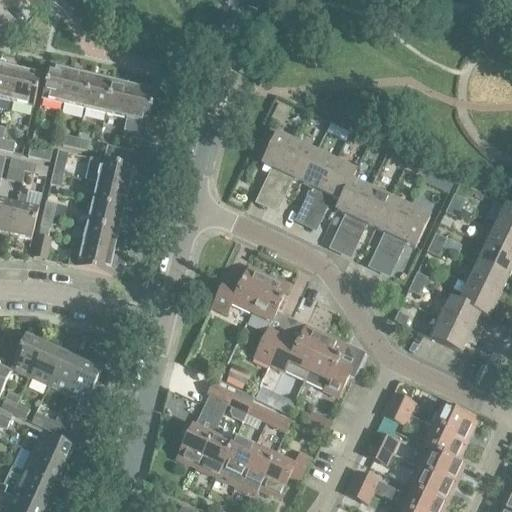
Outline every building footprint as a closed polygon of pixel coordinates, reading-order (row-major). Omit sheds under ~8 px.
[(0,102),(11,105),(18,73),(12,71),(13,68),(0,64),(0,102)] [(65,70),(49,66),(41,102),(63,107),(70,75),(64,74),(65,70)] [(25,74),(18,73),(11,105),(32,110),(41,74),(26,71),(25,74)] [(77,77),(70,75),(63,107),(84,112),(92,76),(78,73),(77,77)] [(113,81),(92,76),(84,112),(105,117),(113,81)] [(127,84),(113,81),(105,117),(126,122),(134,90),(127,88),(127,84)] [(134,90),(126,122),(148,127),(156,91),(140,87),(139,91),(134,90)] [(274,192),(297,145),(277,135),(271,148),(263,164),(262,167),(273,172),(270,177),(269,176),(264,187),(274,192)] [(77,141),(76,141),(64,138),(62,148),(75,151),(77,141)] [(90,144),(77,141),(75,151),(87,154),(90,144)] [(15,145),(2,142),(0,150),(0,152),(12,156),(15,145)] [(262,144),(255,160),(263,164),(271,148),(270,148),(262,144)] [(297,145),(274,192),(285,197),(290,186),(289,186),(291,181),(301,186),(316,154),(297,145)] [(117,162),(119,151),(107,148),(104,158),(117,162)] [(52,154),(30,149),(27,159),(49,164),(52,154)] [(119,151),(117,162),(129,164),(131,154),(119,151)] [(57,153),(53,174),(64,176),(68,156),(57,153)] [(336,164),(316,154),(301,186),(311,191),(309,195),(308,195),(302,206),(313,211),(336,164)] [(11,161),(9,170),(22,174),(25,174),(27,165),(24,164),(11,161)] [(96,184),(128,192),(130,185),(134,186),(137,171),(101,163),(96,184)] [(356,173),(336,164),(313,211),(324,216),(330,205),(329,205),(331,200),(340,204),(350,182),(351,182),(356,173)] [(27,165),(25,174),(32,176),(35,177),(35,176),(37,167),(34,167),(27,165)] [(64,176),(53,174),(49,188),(60,190),(64,176)] [(128,192),(96,184),(89,182),(86,196),(93,198),(91,205),(127,214),(130,199),(127,198),(128,192)] [(350,182),(340,204),(336,213),(346,218),(343,223),(342,223),(337,234),(348,239),(371,191),(351,182),(350,182)] [(390,201),(371,191),(348,239),(359,244),(364,233),(363,232),(365,227),(375,232),(390,201)] [(17,204),(10,238),(30,242),(32,243),(39,210),(38,209),(25,207),(27,199),(27,198),(19,197),(17,204)] [(465,202),(454,197),(449,206),(460,211),(465,202)] [(17,204),(0,200),(0,235),(10,238),(17,204)] [(410,210),(390,201),(375,232),(385,236),(382,242),(381,241),(376,252),(387,258),(410,210)] [(46,205),(43,216),(54,219),(57,207),(46,205)] [(127,214),(91,205),(86,226),(122,235),(127,214)] [(461,212),(449,206),(445,215),(456,221),(461,212)] [(511,211),(504,208),(494,227),(511,235),(511,211)] [(429,219),(410,210),(387,258),(398,263),(403,252),(402,251),(404,246),(414,250),(429,219)] [(54,219),(43,216),(40,230),(51,232),(54,219)] [(122,235),(86,226),(81,247),(114,255),(115,249),(118,250),(122,235)] [(511,235),(494,227),(485,247),(511,259),(511,235)] [(47,239),(38,237),(32,260),(46,264),(52,241),(47,239)] [(435,237),(431,246),(442,251),(446,242),(435,237)] [(81,247),(75,246),(72,260),(78,262),(76,269),(112,277),(115,262),(112,261),(114,255),(81,247)] [(442,251),(431,246),(427,255),(438,260),(442,251)] [(511,259),(485,247),(476,267),(507,281),(511,271),(511,259)] [(476,267),(467,286),(507,305),(511,296),(502,292),(507,281),(476,267)] [(242,286),(227,279),(211,311),(226,318),(231,308),(250,317),(268,279),(249,270),(242,286)] [(413,285),(423,290),(428,281),(417,276),(413,285)] [(289,288),(268,279),(250,317),(271,327),(289,288)] [(423,290),(413,285),(408,294),(419,299),(423,290)] [(457,306),(479,317),(488,321),(494,310),(502,314),(507,305),(467,286),(457,306)] [(448,301),(439,321),(478,340),(482,331),(474,327),(479,317),(457,306),(448,301)] [(393,324),(405,330),(409,320),(398,315),(393,324)] [(478,340),(439,321),(429,341),(461,356),(466,345),(474,349),(478,340)] [(268,369),(284,336),(268,328),(252,362),(253,363),(252,365),(266,371),(267,369),(268,369)] [(299,343),(284,336),(268,369),(284,377),(285,375),(304,384),(308,375),(325,339),(305,330),(299,343)] [(26,336),(9,371),(11,372),(29,380),(45,345),(26,336)] [(308,375),(304,384),(323,394),(338,401),(351,373),(337,367),(345,349),(325,339),(308,375)] [(45,345),(29,380),(48,389),(64,354),(45,345)] [(64,354),(48,389),(67,397),(83,362),(64,354)] [(102,371),(83,362),(67,397),(77,402),(71,414),(98,426),(105,393),(94,388),(102,371)] [(9,373),(0,368),(0,397),(11,372),(9,371),(9,373)] [(226,408),(232,395),(212,386),(206,399),(226,408)] [(266,408),(272,395),(262,390),(256,403),(266,408)] [(232,395),(226,408),(245,417),(246,416),(247,416),(252,405),(232,395)] [(393,396),(387,407),(410,418),(416,407),(393,396)] [(5,401),(0,412),(12,417),(17,407),(5,401)] [(246,416),(245,417),(265,427),(271,414),(252,405),(247,416),(246,416)] [(477,426),(435,406),(426,425),(433,428),(433,429),(465,445),(466,444),(469,437),(471,438),(477,426)] [(17,407),(12,417),(25,423),(30,413),(17,407)] [(410,418),(387,407),(381,419),(404,431),(410,418)] [(271,414),(265,427),(283,435),(289,423),(271,414)] [(11,422),(0,416),(0,429),(6,433),(11,422)] [(54,425),(41,420),(36,418),(32,427),(50,435),(54,425)] [(325,421),(319,434),(326,438),(332,425),(325,421)] [(67,430),(54,425),(50,435),(63,440),(67,430)] [(433,428),(426,425),(423,433),(430,436),(423,450),(430,454),(430,453),(456,465),(456,464),(460,457),(461,458),(467,445),(466,444),(465,445),(433,429),(433,428)] [(183,443),(185,445),(176,464),(189,470),(190,467),(197,471),(198,471),(212,439),(192,429),(191,432),(187,432),(183,434),(181,437),(181,438),(182,441),(182,442),(183,443)] [(197,471),(196,473),(209,479),(210,477),(217,480),(218,476),(232,448),(231,448),(235,440),(216,431),(212,439),(198,471),(197,471)] [(374,435),(368,446),(393,458),(398,446),(374,435)] [(40,436),(31,456),(67,472),(76,453),(40,436)] [(235,440),(231,448),(232,448),(218,476),(219,476),(216,483),(228,488),(229,486),(235,489),(239,482),(255,450),(235,440)] [(393,458),(368,446),(362,459),(387,470),(393,458)] [(239,482),(235,489),(236,489),(235,491),(248,497),(249,495),(255,498),(258,491),(259,492),(274,459),(255,450),(239,482)] [(418,462),(414,469),(421,473),(422,472),(454,487),(453,488),(456,489),(461,476),(459,475),(462,467),(456,464),(456,465),(430,453),(430,454),(423,450),(418,462)] [(31,456),(23,474),(59,490),(67,472),(31,456)] [(258,491),(255,498),(257,499),(259,494),(270,500),(271,497),(279,501),(289,481),(299,485),(310,462),(299,457),(294,468),(274,459),(259,492),(258,491)] [(422,472),(421,473),(416,485),(408,482),(405,489),(412,492),(444,507),(446,508),(452,496),(450,495),(453,488),(454,487),(422,472)] [(12,482),(8,490),(50,509),(59,490),(23,474),(18,485),(12,482)] [(350,485),(374,497),(380,485),(355,474),(350,485)] [(374,497),(350,485),(344,498),(368,510),(374,497)] [(49,511),(50,509),(8,490),(5,495),(12,498),(6,511),(49,511)] [(399,501),(396,508),(403,511),(404,511),(406,511),(441,511),(444,507),(412,492),(406,505),(399,501)]
